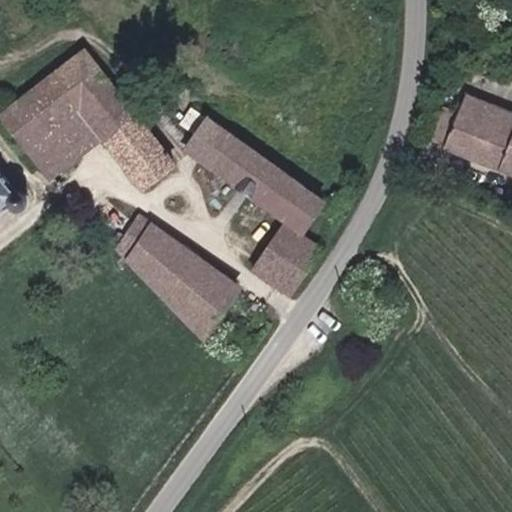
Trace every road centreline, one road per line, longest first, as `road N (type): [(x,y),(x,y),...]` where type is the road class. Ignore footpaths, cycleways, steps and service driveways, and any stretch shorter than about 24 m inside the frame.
road 1 (unclassified): [(416,0),(407,100),(387,172),(300,319),(162,511)]
road 2 (track): [(231,511),(283,451),(313,440),(339,455),(383,511)]
